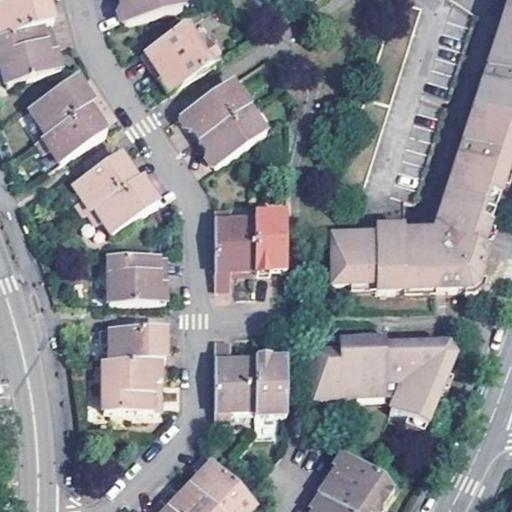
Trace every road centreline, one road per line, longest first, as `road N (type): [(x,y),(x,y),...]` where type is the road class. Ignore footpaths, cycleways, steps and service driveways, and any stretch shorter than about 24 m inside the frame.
road 1 (residential): [(106,511),(191,420),(197,230),(184,194),(96,59),(77,0)]
road 2 (residential): [(37,511),(29,384),(0,282)]
